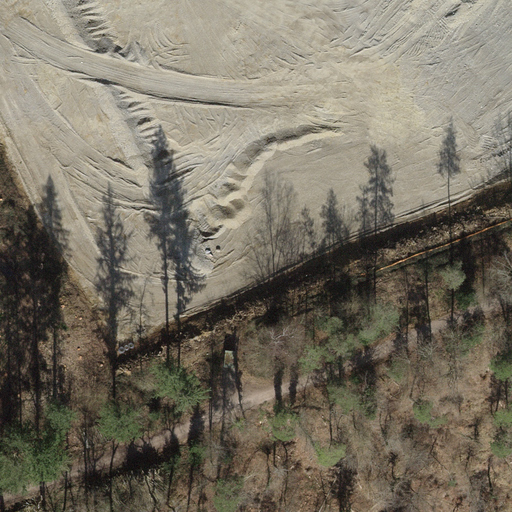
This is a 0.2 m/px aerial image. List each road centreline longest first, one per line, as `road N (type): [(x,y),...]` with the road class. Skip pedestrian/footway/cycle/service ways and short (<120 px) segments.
road 1 (track): [(226,408),(256,350),(249,0)]
road 2 (track): [(226,408),(511,295)]
road 3 (track): [(0,495),(67,477),(226,408)]
